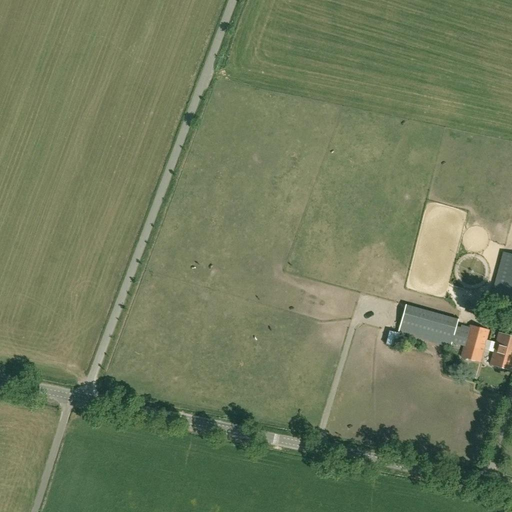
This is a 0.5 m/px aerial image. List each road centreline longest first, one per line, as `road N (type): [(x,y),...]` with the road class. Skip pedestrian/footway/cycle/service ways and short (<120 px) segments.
road 1 (unclassified): [(511,484),(83,401)]
road 2 (unclassified): [(232,0),(83,401)]
